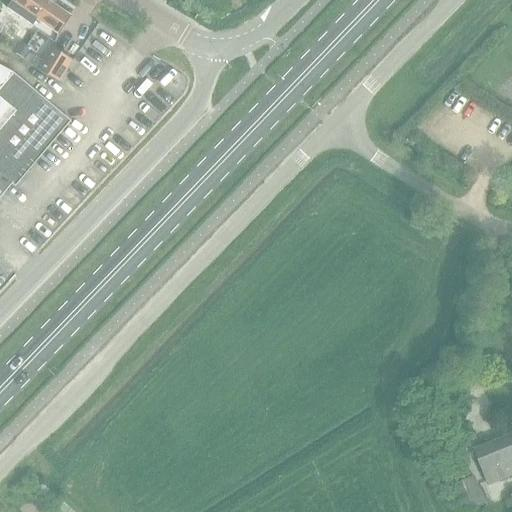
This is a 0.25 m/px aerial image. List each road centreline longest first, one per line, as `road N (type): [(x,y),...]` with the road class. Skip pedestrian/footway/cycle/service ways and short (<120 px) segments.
road 1 (primary): [(374,0),(0,387)]
road 2 (unclassified): [(0,468),(333,126)]
road 3 (unclassified): [(209,48),(193,109),(0,310)]
road 4 (unclassified): [(333,126),(443,199),(511,228)]
road 5 (unclassified): [(333,126),(454,0)]
